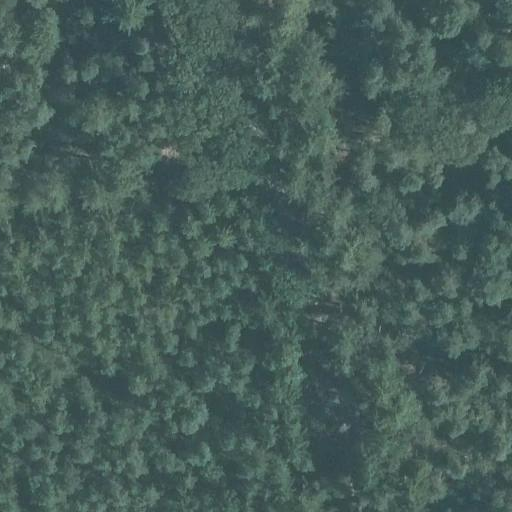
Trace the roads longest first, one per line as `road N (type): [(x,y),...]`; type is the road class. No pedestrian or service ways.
road 1 (track): [(271,144),(358,511)]
road 2 (track): [(271,144),(0,199)]
road 3 (track): [(271,144),(239,0)]
